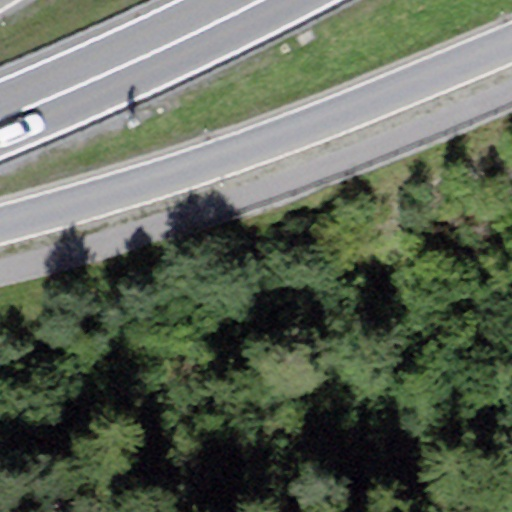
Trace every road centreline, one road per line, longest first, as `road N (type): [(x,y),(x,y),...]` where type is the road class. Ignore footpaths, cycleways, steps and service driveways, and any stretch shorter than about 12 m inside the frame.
road 1 (tertiary): [(0,225),(219,157),(511,39)]
road 2 (primary): [(0,120),(255,0)]
